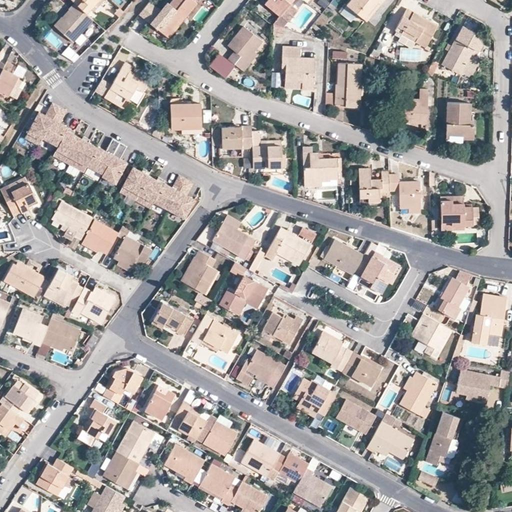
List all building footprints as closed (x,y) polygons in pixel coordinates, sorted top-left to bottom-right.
[(68,0),(74,5),(85,14),(97,0),(68,0)] [(185,16),(185,17),(196,3),(192,0),(171,0),(169,4),(166,2),(150,23),(157,29),(160,26),(168,32),(182,15),(185,16)] [(266,0),(264,3),(280,16),(292,0),(266,0)] [(376,1),(379,3),(381,0),(350,0),(346,5),(363,18),(376,1)] [(366,21),(379,3),(376,1),(363,18),(366,21)] [(91,19),(85,14),(74,5),(54,27),(73,44),(93,21),(91,19)] [(113,13),(118,17),(122,12),(117,7),(113,13)] [(396,29),(426,45),(437,25),(407,8),(396,29)] [(171,35),(185,17),(185,16),(182,15),(168,32),(160,26),(157,29),(168,38),(171,35)] [(253,51),(261,41),(243,26),(227,46),(234,51),(237,53),(237,54),(231,61),(242,71),(249,64),(249,63),(246,61),(245,61),(253,51)] [(474,49),(478,51),(482,45),(463,35),(460,41),(455,38),(441,64),(461,74),(462,73),(470,78),(479,60),(475,58),(470,56),(474,49)] [(63,54),(72,60),(78,51),(69,45),(63,54)] [(285,67),(285,72),(284,81),(304,83),(304,88),(313,88),(314,58),(299,57),(300,47),(282,46),(281,66),(285,67)] [(230,61),(231,61),(237,54),(237,53),(234,51),(228,59),(230,61)] [(257,54),(253,51),(245,61),(246,61),(249,63),(249,64),(257,54)] [(347,59),(346,51),(332,52),(332,60),(347,59)] [(4,65),(0,73),(0,91),(8,96),(17,78),(10,73),(13,66),(6,62),(4,65)] [(126,97),(129,99),(135,88),(142,92),(148,82),(129,71),(132,66),(124,62),(103,96),(120,107),(126,97)] [(358,85),(360,85),(361,64),(338,62),(338,84),(335,84),(335,104),(345,104),(345,106),(356,107),(358,85)] [(402,121),(426,122),(427,89),(419,88),(418,98),(403,98),(403,103),(390,103),(389,127),(402,128),(402,121)] [(326,93),(325,105),(333,106),(334,93),(326,93)] [(461,135),(461,138),(473,138),(473,124),(469,124),(469,119),(470,103),(447,101),(445,140),(449,140),(449,135),(450,135),(461,135)] [(43,138),(60,106),(53,102),(46,115),(39,111),(26,137),(39,145),(43,138)] [(170,128),(181,128),(182,128),(202,127),(200,103),(170,104),(170,128)] [(67,110),(60,106),(43,138),(59,146),(69,127),(60,122),(67,110)] [(252,147),(251,131),(251,126),(221,127),(222,148),(241,147),(252,147)] [(76,131),(69,127),(59,146),(54,155),(69,163),(82,138),(74,134),(76,131)] [(259,146),(259,141),(258,130),(251,131),(252,147),(253,167),(268,167),(281,166),(281,145),(259,146)] [(69,163),(84,171),(88,165),(98,147),(89,142),(91,139),(84,136),(82,138),(69,163)] [(103,173),(120,142),(113,138),(106,150),(98,146),(98,147),(88,165),(103,173)] [(127,146),(120,142),(103,173),(102,175),(116,183),(127,162),(120,158),(127,146)] [(304,181),(321,180),(330,180),(330,178),(338,178),(337,158),(319,158),(318,153),(312,152),(312,146),(302,146),(304,181)] [(120,191),(135,199),(148,175),(150,172),(143,168),(141,171),(133,167),(120,191)] [(389,190),(388,174),(388,171),(381,171),(382,180),(370,180),(370,168),(358,168),(359,197),(368,197),(368,202),(379,201),(379,190),(389,190)] [(154,201),(169,209),(186,178),(179,174),(172,187),(164,182),(154,201)] [(408,204),(420,204),(420,197),(423,197),(423,191),(420,191),(420,181),(399,182),(398,174),(388,174),(389,190),(399,190),(400,205),(408,204)] [(135,199),(150,208),(154,201),(164,182),(165,180),(158,176),(157,179),(148,175),(135,199)] [(193,182),(186,178),(169,209),(185,218),(195,199),(187,194),(193,182)] [(27,205),(36,200),(28,184),(12,191),(9,185),(0,189),(13,215),(21,212),(22,214),(29,210),(28,208),(27,205)] [(38,204),(36,200),(27,205),(28,208),(38,204)] [(463,206),(463,203),(452,203),(451,200),(440,201),(441,222),(450,221),(451,221),(451,225),(464,225),(479,224),(478,208),(472,208),(472,206),(463,206)] [(52,218),(63,224),(76,230),(76,231),(74,235),(81,239),(92,217),(61,201),(52,218)] [(224,222),(237,229),(241,223),(228,216),(224,222)] [(84,241),(100,249),(108,253),(117,234),(118,232),(94,220),(84,240),(84,241)] [(464,229),(464,225),(451,225),(451,221),(450,221),(441,222),(441,230),(451,230),(464,229)] [(214,241),(246,259),(256,240),(237,229),(224,222),(214,241)] [(60,228),(74,235),(76,231),(76,230),(63,224),(60,228)] [(124,237),(125,235),(127,232),(134,236),(136,232),(122,225),(118,232),(117,234),(124,237)] [(302,239),(297,236),(297,238),(287,233),(288,231),(282,227),(281,227),(265,256),(271,259),(275,252),(299,265),(311,243),(302,239)] [(308,230),(302,227),(300,231),(301,234),(304,236),(302,239),(311,243),(316,234),(309,229),(308,230)] [(120,260),(133,266),(136,261),(144,264),(151,249),(125,235),(124,237),(114,257),(120,260)] [(357,269),(365,255),(358,251),(347,245),(335,239),(325,258),(354,275),(357,269)] [(100,249),(84,241),(84,240),(83,243),(99,251),(100,249)] [(403,267),(391,261),(388,264),(382,261),(384,257),(385,255),(376,250),(372,256),(366,253),(365,255),(357,269),(364,272),(363,275),(374,281),(371,286),(384,293),(390,281),(395,283),(403,267)] [(201,252),(196,260),(199,261),(186,283),(205,294),(218,270),(213,267),(216,260),(201,252)] [(256,273),(265,256),(259,253),(249,269),(256,273)] [(350,281),(354,275),(325,258),(321,265),(350,281)] [(183,281),(186,283),(199,261),(196,260),(195,259),(183,281)] [(133,267),(133,266),(120,260),(118,263),(131,271),(133,267)] [(236,262),(230,271),(241,277),(247,268),(236,262)] [(24,270),(16,266),(14,264),(5,281),(35,296),(46,277),(26,267),(25,270),(24,270)] [(65,275),(66,272),(59,268),(45,294),(53,298),(55,294),(56,294),(68,301),(70,298),(76,302),(84,287),(78,284),(79,282),(72,278),(71,278),(65,275)] [(461,272),(456,280),(466,285),(471,276),(461,272)] [(360,280),(371,286),(374,281),(363,275),(360,280)] [(220,305),(236,314),(244,300),(245,297),(259,305),(260,305),(269,289),(245,276),(236,291),(229,288),(220,305)] [(453,278),(441,298),(444,300),(438,310),(455,319),(460,309),(458,307),(463,298),(470,287),(466,285),(456,280),(453,278)] [(100,295),(102,290),(95,286),(92,290),(84,286),(84,287),(76,302),(73,309),(71,311),(79,315),(81,312),(83,308),(93,314),(91,318),(100,323),(114,298),(113,295),(106,291),(103,297),(100,295)] [(213,301),(199,293),(195,300),(209,308),(213,301)] [(67,305),(68,301),(56,294),(55,294),(53,298),(67,305)] [(486,334),(499,336),(505,298),(481,295),(477,316),(475,316),(472,342),(484,344),(486,334)] [(258,309),(260,305),(259,305),(245,297),(244,300),(236,314),(239,315),(247,303),(258,309)] [(67,306),(73,309),(76,302),(70,298),(68,301),(67,305),(67,306)] [(436,308),(438,310),(444,300),(441,298),(436,308)] [(463,298),(458,307),(460,309),(465,311),(470,302),(463,298)] [(0,326),(1,327),(8,307),(0,303),(0,326)] [(164,303),(155,320),(166,326),(167,323),(178,329),(177,333),(184,337),(194,320),(164,303)] [(42,342),(48,326),(40,323),(43,315),(22,307),(13,332),(24,336),(25,333),(34,337),(33,340),(32,342),(41,345),(42,342)] [(81,312),(91,318),(93,314),(83,308),(81,312)] [(294,319),(287,316),(286,319),(282,317),(273,312),(264,330),(276,336),(290,344),(303,320),(296,316),(294,319)] [(421,313),(418,321),(420,322),(412,337),(426,346),(423,352),(434,358),(450,329),(421,313)] [(206,315),(203,319),(212,323),(214,320),(206,315)] [(53,342),(65,346),(74,350),(81,329),(51,318),(48,326),(42,342),(51,345),(53,342)] [(239,333),(214,320),(212,323),(203,319),(192,339),(202,344),(202,343),(204,339),(220,347),(228,352),(239,333)] [(164,330),(166,326),(155,320),(155,321),(153,324),(164,330)] [(409,336),(412,337),(420,322),(418,321),(409,336)] [(166,326),(177,333),(178,329),(167,323),(166,326)] [(274,338),(276,336),(264,330),(263,332),(274,338)] [(345,369),(353,353),(342,346),(329,339),(330,336),(323,332),(311,352),(332,363),(336,355),(342,359),(339,365),(345,369)] [(88,342),(93,346),(99,337),(93,333),(88,342)] [(458,360),(466,337),(460,335),(452,359),(458,360)] [(343,343),(330,336),(329,339),(342,346),(343,343)] [(219,351),(220,347),(204,339),(202,343),(219,351)] [(63,350),(65,346),(53,342),(51,345),(63,350)] [(247,369),(258,375),(268,381),(267,383),(274,388),(286,366),(257,350),(251,361),(247,359),(238,376),(249,382),(251,378),(252,376),(246,372),(247,369)] [(368,364),(369,360),(362,356),(361,358),(353,353),(345,369),(343,371),(371,386),(379,370),(368,364)] [(381,367),(369,360),(368,364),(379,370),(381,367)] [(455,391),(466,393),(467,391),(486,396),(489,384),(498,386),(507,388),(509,372),(502,370),(500,378),(461,368),(455,391)] [(129,399),(137,384),(129,379),(133,374),(125,370),(113,371),(110,376),(113,377),(108,387),(106,387),(101,396),(116,404),(121,395),(129,399)] [(415,372),(411,379),(412,379),(409,386),(411,386),(409,391),(407,390),(406,390),(399,404),(424,418),(429,409),(424,406),(436,384),(415,372)] [(140,378),(133,374),(129,379),(137,384),(140,378)] [(256,378),(267,383),(268,381),(258,375),(256,378)] [(105,386),(106,387),(108,387),(113,377),(110,376),(105,386)] [(403,388),(406,390),(407,390),(409,391),(411,386),(409,386),(412,379),(411,379),(409,378),(403,388)] [(16,379),(13,384),(13,385),(22,391),(25,386),(16,379)] [(317,413),(318,411),(324,415),(336,394),(329,391),(322,386),(311,381),(310,383),(304,379),(293,398),(300,401),(299,403),(300,404),(305,407),(317,413)] [(325,379),(322,386),(329,391),(333,384),(325,379)] [(13,385),(13,384),(5,396),(3,395),(0,400),(0,401),(2,403),(17,413),(21,407),(25,410),(34,398),(38,392),(27,384),(25,386),(22,391),(13,385)] [(166,390),(164,394),(162,398),(153,393),(144,410),(161,419),(175,395),(166,390)] [(154,390),(153,393),(162,398),(164,394),(154,390)] [(185,401),(191,403),(196,393),(190,390),(185,401)] [(485,402),(486,396),(467,391),(466,393),(465,398),(485,402)] [(36,400),(34,398),(25,410),(28,412),(36,400)] [(85,415),(89,417),(93,419),(90,426),(86,432),(96,438),(98,439),(102,432),(109,436),(117,421),(102,412),(106,406),(94,399),(85,415)] [(335,417),(344,422),(358,430),(366,434),(375,416),(345,400),(335,417)] [(195,438),(205,421),(197,416),(187,411),(188,408),(189,406),(181,402),(174,415),(182,420),(177,428),(195,438)] [(10,420),(15,423),(19,426),(24,419),(17,413),(2,403),(0,405),(0,432),(1,433),(10,420)] [(315,417),(317,413),(305,407),(300,404),(299,403),(297,407),(315,417)] [(198,413),(188,408),(187,411),(197,416),(198,413)] [(368,445),(377,450),(379,445),(389,451),(403,458),(414,439),(390,426),(395,418),(386,413),(368,445)] [(442,413),(424,463),(435,467),(437,462),(441,464),(443,458),(444,458),(449,460),(452,458),(456,444),(455,441),(459,430),(462,420),(442,413)] [(205,421),(195,438),(224,453),(235,432),(215,420),(216,419),(208,415),(205,421)] [(5,437),(15,423),(10,420),(1,433),(5,437)] [(144,439),(147,440),(152,432),(130,421),(113,451),(135,463),(139,456),(136,454),(144,439)] [(356,433),(358,430),(344,422),(342,425),(356,433)] [(96,438),(86,432),(82,430),(77,439),(92,447),(96,438)] [(146,442),(158,448),(163,438),(152,432),(147,440),(146,442)] [(269,467),(277,452),(269,448),(267,451),(258,447),(260,443),(251,438),(239,461),(265,475),(269,467)] [(146,442),(147,440),(144,439),(136,454),(139,456),(146,442)] [(269,448),(260,443),(258,447),(267,451),(269,448)] [(183,479),(190,483),(191,482),(198,468),(203,461),(174,445),(163,464),(185,476),(183,479)] [(386,455),(389,451),(379,445),(377,450),(386,455)] [(135,463),(113,451),(101,475),(121,486),(130,469),(133,471),(133,470),(137,464),(135,463)] [(269,467),(265,475),(271,479),(273,475),(276,470),(289,478),(296,481),(303,467),(306,462),(287,451),(285,456),(277,452),(269,467)] [(36,485),(57,496),(72,468),(56,459),(52,467),(47,465),(36,485)] [(92,479),(100,463),(92,459),(84,474),(85,475),(92,479)] [(229,501),(239,481),(209,464),(205,472),(198,485),(221,497),(219,501),(226,505),(229,501)] [(317,504),(327,486),(317,481),(318,478),(310,473),(311,471),(303,467),(296,481),(291,490),(317,504)] [(191,482),(197,486),(198,485),(205,472),(198,468),(191,482)] [(130,469),(121,486),(128,490),(138,473),(133,470),(133,471),(130,469)] [(76,470),(74,474),(84,479),(85,475),(84,474),(76,470)] [(286,482),(289,478),(276,470),(273,475),(286,482)] [(434,486),(435,479),(418,474),(417,480),(434,486)] [(239,481),(229,501),(240,507),(249,511),(255,511),(265,494),(240,480),(239,481)] [(511,490),(511,481),(502,483),(503,492),(511,490)] [(221,497),(198,485),(197,486),(196,488),(219,501),(221,497)] [(350,511),(353,508),(358,511),(359,511),(366,497),(348,487),(333,511),(350,511)] [(119,511),(123,504),(127,498),(109,488),(95,511),(119,511)]
